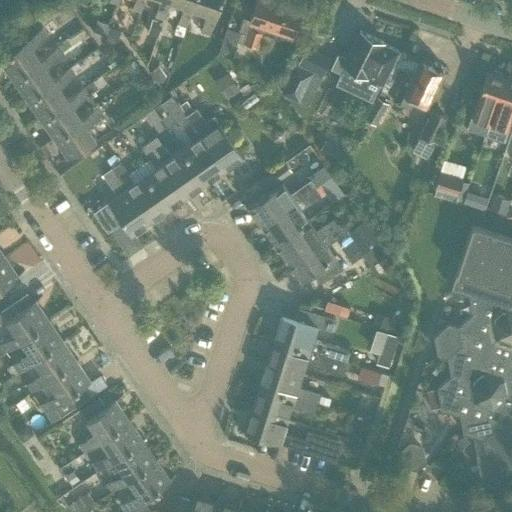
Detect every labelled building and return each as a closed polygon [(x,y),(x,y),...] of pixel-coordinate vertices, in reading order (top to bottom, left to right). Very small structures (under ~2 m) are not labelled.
[(135,0),(133,8),(142,11),(145,0),(135,0)] [(160,0),(155,15),(164,18),(169,0),(160,0)] [(187,25),(193,7),(195,0),(171,0),(184,4),(178,22),(187,25)] [(195,0),(193,7),(207,11),(201,30),(210,33),(221,0),(195,0)] [(252,20),(245,42),(245,43),(250,44),(258,47),(265,25),(293,34),(302,7),(280,0),(255,0),(249,19),(252,20)] [(154,18),(149,32),(159,35),(163,22),(154,18)] [(98,19),(95,30),(106,33),(110,23),(98,19)] [(53,20),(43,27),(48,34),(48,35),(58,28),(53,20)] [(111,26),(106,40),(113,42),(119,38),(122,29),(111,26)] [(48,35),(48,34),(43,27),(0,56),(0,61),(12,78),(40,58),(32,46),(48,35)] [(246,59),(250,44),(245,43),(245,42),(239,39),(241,31),(228,27),(220,51),(234,56),(246,59)] [(88,30),(72,42),(78,51),(94,39),(88,30)] [(339,53),(332,68),(342,72),(337,83),(375,101),(383,84),(400,50),(361,30),(348,57),(339,53)] [(67,40),(56,47),(61,55),(72,47),(67,40)] [(306,46),(297,64),(313,72),(321,75),(329,58),(306,46)] [(56,47),(40,58),(12,78),(26,98),(54,78),(45,66),(61,55),(56,47)] [(119,48),(105,58),(110,66),(124,56),(119,48)] [(403,53),(399,64),(414,70),(418,59),(403,53)] [(400,103),(405,105),(411,108),(415,99),(429,105),(445,70),(420,59),(400,103)] [(134,61),(126,67),(135,80),(143,74),(134,61)] [(297,64),(283,93),(300,100),(313,72),(297,64)] [(26,98),(40,118),(68,98),(59,86),(75,74),(70,67),(54,78),(26,98)] [(158,67),(152,71),(159,83),(166,78),(158,67)] [(228,98),(240,89),(227,71),(215,81),(228,98)] [(487,134),(491,123),(507,77),(489,71),(480,96),(481,97),(470,128),(487,134)] [(511,78),(507,77),(491,123),(487,134),(505,140),(511,119),(511,78)] [(93,81),(84,87),(89,94),(98,88),(93,81)] [(89,94),(84,87),(68,98),(40,118),(53,137),(81,118),(73,105),(89,94)] [(379,98),(368,117),(377,122),(389,103),(379,98)] [(187,115),(201,135),(224,169),(245,154),(218,116),(209,121),(199,106),(193,110),(186,100),(180,105),(187,115)] [(98,106),(81,118),(53,137),(68,158),(96,138),(86,125),(103,114),(98,106)] [(156,130),(171,121),(163,108),(149,117),(156,130)] [(447,115),(433,108),(413,150),(427,157),(435,140),(447,115)] [(205,182),(224,169),(201,135),(187,115),(179,120),(193,141),(181,149),(205,182)] [(205,182),(181,149),(172,155),(168,149),(158,135),(149,141),(187,195),(205,182)] [(325,139),(319,148),(336,159),(341,151),(325,139)] [(187,195),(149,141),(142,146),(156,166),(145,174),(169,207),(187,195)] [(115,152),(107,158),(113,166),(151,220),(169,207),(145,174),(135,181),(121,160),(115,152)] [(113,166),(107,158),(104,153),(85,166),(94,179),(106,172),(120,191),(108,200),(109,202),(123,221),(131,233),(151,220),(113,166)] [(286,160),(259,179),(268,189),(293,170),(286,160)] [(463,176),(441,169),(435,187),(457,195),(456,200),(463,203),(469,183),(462,181),(463,176)] [(263,224),(322,183),(324,181),(319,173),(312,179),(290,193),(282,182),(250,205),(263,224)] [(276,242),(309,219),(301,208),(322,193),(327,190),(322,183),(263,224),(276,242)] [(468,190),(463,203),(484,209),(488,197),(468,190)] [(495,193),(490,208),(505,212),(510,198),(495,193)] [(109,202),(94,212),(108,232),(123,221),(109,202)] [(382,238),(363,210),(343,223),(289,260),(302,279),(314,271),(322,282),(343,267),(335,256),(327,245),(348,230),(354,238),(363,251),(374,244),(382,238)] [(289,260),(343,223),(337,215),(316,229),(309,219),(276,242),(289,260)] [(485,473),(492,475),(502,479),(511,468),(511,458),(510,448),(511,443),(511,238),(473,226),(453,289),(471,295),(475,313),(461,324),(451,321),(436,334),(440,354),(450,357),(453,375),(440,388),(444,408),(461,414),(466,433),(479,437),(482,451),(480,454),(485,473)] [(41,235),(18,246),(29,268),(52,257),(41,235)] [(354,238),(342,246),(353,262),(363,255),(361,253),(363,251),(354,238)] [(363,251),(361,253),(363,255),(377,276),(390,267),(374,244),(363,251)] [(0,288),(19,275),(4,255),(0,257),(0,288)] [(457,291),(454,298),(463,301),(466,294),(457,291)] [(36,299),(7,319),(16,332),(0,343),(0,344),(5,351),(21,340),(50,320),(36,299)] [(309,324),(283,316),(275,339),(346,362),(350,351),(312,339),(317,326),(333,331),(337,318),(314,311),(309,324)] [(378,313),(375,325),(388,329),(391,317),(378,313)] [(19,371),(35,359),(64,340),(50,320),(21,340),(29,352),(13,363),(19,371)] [(275,339),(267,362),(289,369),(301,373),(305,361),(342,373),(346,362),(275,339)] [(43,371),(27,382),(33,391),(49,379),(77,360),(64,340),(35,359),(43,371)] [(382,353),(379,362),(390,366),(393,357),(382,353)] [(91,380),(77,360),(49,379),(57,391),(41,403),(46,410),(47,410),(54,405),(61,415),(91,394),(84,384),(91,380)] [(297,385),(301,373),(267,362),(260,385),(317,404),(320,396),(321,393),(297,385)] [(7,367),(12,375),(19,371),(13,363),(7,367)] [(376,370),(373,382),(380,384),(383,372),(376,370)] [(317,404),(260,385),(253,408),(286,419),(291,405),(314,412),(315,412),(317,404)] [(322,395),(320,403),(329,405),(331,398),(322,395)] [(84,451),(101,439),(129,419),(115,399),(106,406),(99,396),(81,408),(97,431),(79,443),(84,451)] [(47,410),(46,410),(53,421),(61,415),(54,405),(47,410)] [(309,430),(306,439),(282,431),(286,419),(253,408),(245,431),(302,450),(302,452),(336,463),(343,441),(320,433),(309,430)] [(350,417),(346,431),(360,435),(364,421),(350,417)] [(93,464),(98,470),(105,466),(115,459),(143,439),(129,419),(101,439),(110,451),(93,464)] [(26,426),(17,432),(24,442),(33,435),(26,426)] [(454,433),(448,440),(453,444),(459,437),(454,433)] [(464,435),(456,444),(462,450),(470,441),(464,435)] [(113,478),(106,483),(111,491),(128,479),(157,459),(143,439),(115,459),(105,466),(113,478)] [(352,442),(349,451),(359,454),(361,445),(352,442)] [(427,460),(426,459),(425,448),(414,444),(404,452),(406,463),(418,468),(427,460)] [(140,500),(170,479),(157,459),(128,479),(137,491),(120,503),(125,511),(127,509),(140,500)] [(73,470),(67,474),(73,485),(80,480),(73,470)] [(87,493),(77,499),(84,511),(95,504),(87,493)] [(215,511),(219,501),(195,493),(192,501),(179,496),(173,511),(215,511)] [(139,511),(146,508),(140,500),(127,509),(128,511),(139,511)] [(240,511),(242,508),(219,501),(215,511),(240,511)]
